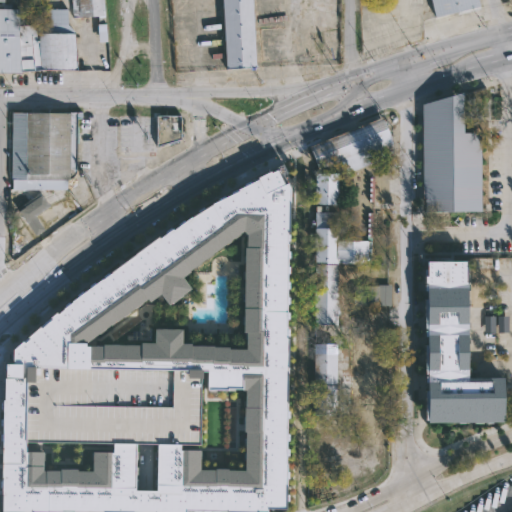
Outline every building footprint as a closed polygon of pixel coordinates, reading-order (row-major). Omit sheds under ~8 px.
[(0,0),(1,0),(1,3),(7,3),(7,7),(13,7),(14,24),(32,24),(32,8),(64,8),(64,26),(70,32),(72,69),(15,72),(0,72),(0,0)] [(101,0),(103,22),(96,23),(95,15),(71,18),(69,0),(101,0)] [(250,66),(220,67),(217,0),(251,0),(254,65),(250,66)] [(474,0),(476,4),(430,16),(426,0),(474,0)] [(461,89),(461,131),(479,131),(479,209),(421,209),(421,102),(461,89)] [(63,179),(63,190),(70,197),(46,207),(45,205),(30,215),(40,228),(31,235),(15,213),(8,216),(8,207),(15,201),(13,199),(7,198),(7,188),(9,188),(8,111),(82,112),(81,119),(75,119),(74,171),(70,177),(63,179)] [(177,138),(152,145),(152,114),(176,114),(177,138)] [(390,154),(344,172),(338,158),(316,167),(307,145),(379,115),(394,152),(390,154)] [(9,362),(2,362),(0,511),(280,509),(279,159),(206,203),(9,345),(9,362)] [(369,211),(370,170),(354,169),(353,210),(369,211)] [(335,204),(312,204),(312,172),(335,172),(335,204)] [(336,226),(336,262),(312,262),(313,210),(337,211),(336,226)] [(422,260),(424,419),(503,419),(502,374),(466,374),(465,260),(422,260)] [(329,322),(329,333),(335,333),(335,431),(312,431),(312,333),(320,333),(320,322),(312,322),(312,263),(336,263),(336,322),(329,322)] [(375,277),(375,284),(390,284),(390,304),(352,305),(351,284),(360,284),(360,277),(375,277)]
